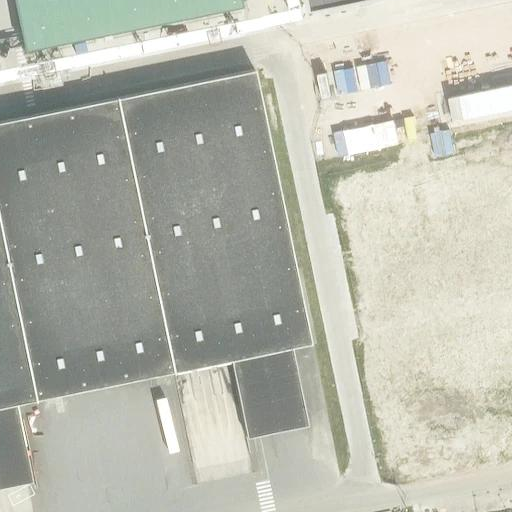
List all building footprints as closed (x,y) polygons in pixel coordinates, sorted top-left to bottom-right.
[(0,77),(313,13),(312,10),(312,8),(309,0),(297,0),(299,5),(0,66),(0,77)] [(239,0),(13,0),(24,52),(241,8),(239,0)] [(309,0),(312,8),(312,10),(362,0),(309,0)] [(0,406),(15,404),(174,372),(185,369),(229,360),(291,347),(307,344),(310,344),(254,70),(6,121),(0,121),(0,406)] [(291,347),(229,360),(246,438),(307,426),(291,347)] [(15,404),(0,406),(0,488),(31,482),(15,404)]
